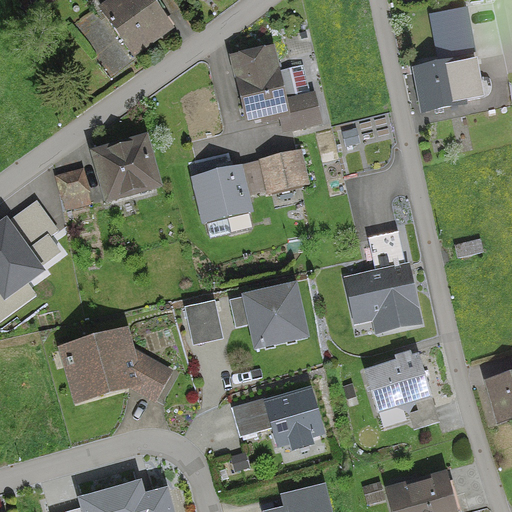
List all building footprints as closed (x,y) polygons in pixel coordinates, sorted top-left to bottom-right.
[(167,30),(168,29),(147,0),(120,0),(100,14),(130,56),(167,30)] [(250,56),(252,64),(233,69),(236,83),(235,83),(244,121),(260,117),(261,123),(286,117),(289,132),(319,125),(312,97),(308,98),(301,68),(276,74),(276,73),(275,73),(270,51),(250,56)] [(461,103),(480,99),(474,65),(454,69),(454,66),(436,70),(434,63),(422,66),(423,72),(415,73),(423,113),(461,106),(461,103)] [(155,188),(142,145),(95,158),(107,201),(155,188)] [(269,195),(303,187),(296,155),(235,170),(236,174),(195,183),(208,235),(211,237),(226,234),(229,236),(247,232),(249,228),(242,196),(268,190),(269,195)] [(80,175),(57,181),(61,199),(85,193),(80,175)] [(42,269),(6,220),(0,224),(0,287),(6,295),(42,269)] [(388,330),(416,324),(397,235),(366,242),(374,278),(347,284),(355,321),(385,314),(388,330)] [(481,255),(478,242),(453,248),(456,260),(481,255)] [(302,337),(292,291),(245,301),(256,348),(302,337)] [(62,349),(77,401),(127,387),(124,375),(132,373),(134,382),(141,386),(137,392),(154,402),(168,375),(126,352),(123,339),(85,350),(83,343),(62,349)] [(414,402),(417,414),(432,409),(417,360),(364,376),(376,414),(414,402)] [(498,423),(511,418),(511,378),(487,386),(498,423)] [(320,435),(308,393),(265,406),(263,401),(230,410),(238,439),(272,430),(277,447),(290,444),(291,447),(308,442),(307,439),(320,435)] [(391,511),(452,511),(444,479),(387,495),(391,511)] [(140,482),(81,498),(85,511),(173,511),(167,488),(143,495),(140,482)]
